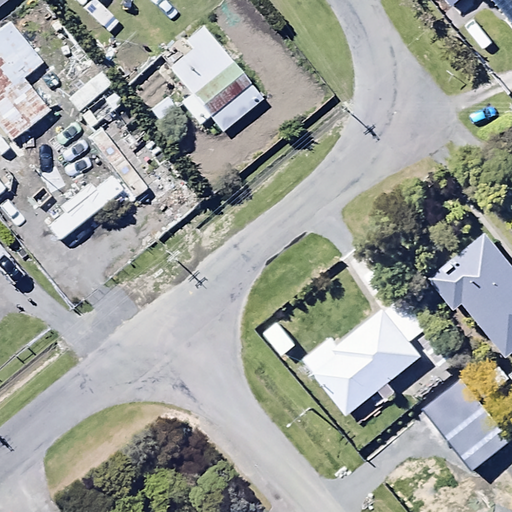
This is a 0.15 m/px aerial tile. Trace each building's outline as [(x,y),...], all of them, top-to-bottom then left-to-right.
[(12,0),(0,0),(0,12),(14,2),(12,0)] [(511,0),(495,0),(506,12),(510,9),(511,11),(511,0)] [(2,31),(0,33),(0,152),(2,155),(42,122),(15,89),(35,72),(2,31)] [(255,112),(195,35),(173,52),(182,63),(163,79),(185,107),(173,117),(191,140),(202,131),(213,145),(255,112)] [(87,124),(69,137),(125,211),(138,202),(92,142),(98,138),(87,124)] [(511,284),(511,285),(481,245),(416,295),(441,328),(455,317),(498,372),(511,361),(511,284)] [(326,350),(295,374),(339,430),(372,404),(380,415),(391,407),(383,396),(417,370),(378,319),(330,356),(326,350)] [(456,390),(431,411),(463,451),(488,431),(456,390)]
